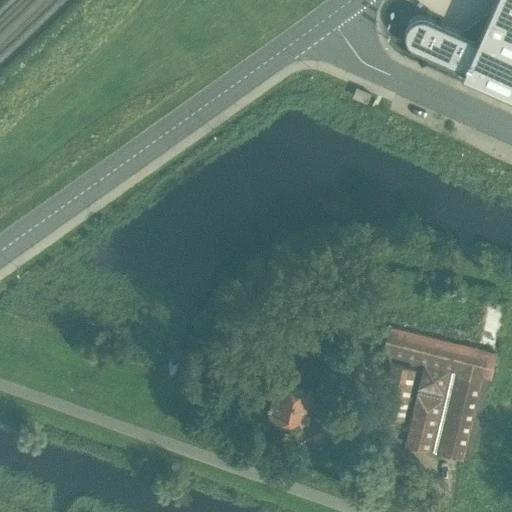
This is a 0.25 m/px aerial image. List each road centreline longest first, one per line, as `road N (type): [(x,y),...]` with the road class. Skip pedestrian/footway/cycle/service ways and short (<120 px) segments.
road 1 (unclassified): [(0,249),(329,15)]
road 2 (unclassified): [(0,383),(359,511)]
road 3 (unclassified): [(329,15),(370,66),(511,128)]
